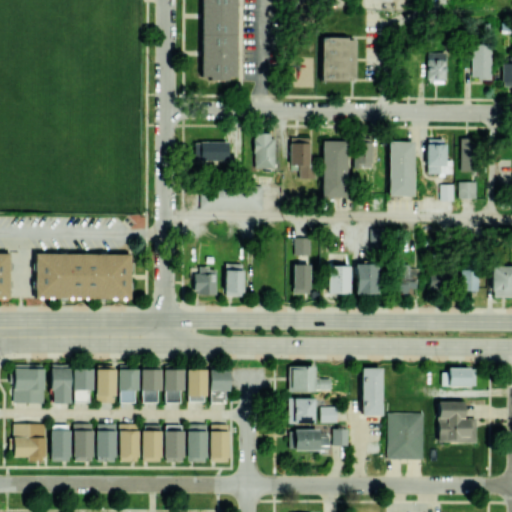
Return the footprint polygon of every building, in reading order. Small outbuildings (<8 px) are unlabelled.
[(200,0),(235,0),(235,76),(227,76),(227,79),(208,79),(208,76),(200,76),(200,0)] [(319,79),(354,79),(353,37),(318,37),(319,79)] [(471,44),(470,77),(490,78),(490,44),(471,44)] [(426,81),(444,80),(444,51),(425,51),(426,81)] [(500,86),(511,85),(511,62),(501,62),(500,86)] [(311,85),(311,69),(297,69),(296,65),(288,65),(288,84),(306,83),(306,86),(311,85)] [(272,132),(252,133),(253,168),(273,167),(272,132)] [(313,178),(314,165),(308,165),(308,137),(289,136),(288,164),(298,165),(298,177),(313,178)] [(353,166),(370,167),(372,138),(354,137),(353,166)] [(459,137),(458,170),(473,170),(474,138),(459,137)] [(347,196),(346,140),(320,140),(322,197),(347,196)] [(413,141),(388,140),(387,195),(412,195),(413,141)] [(226,141),(193,142),(193,160),(227,160),(226,141)] [(444,159),(444,143),(425,144),(425,173),(451,172),(451,159),(444,159)] [(457,197),(475,197),(475,180),(457,180),(457,197)] [(452,184),(438,183),(438,200),(452,200),(452,184)] [(261,209),(261,189),(199,189),(198,208),(261,209)] [(381,248),(381,227),(368,227),(368,248),(381,248)] [(308,234),(295,234),(294,255),(308,256),(308,234)] [(0,251),(0,296),(8,297),(8,252),(0,251)] [(34,252),(33,297),(128,297),(129,253),(34,252)] [(241,295),(241,262),(222,263),(223,295),(241,295)] [(354,294),(377,293),(376,262),(353,263),(354,294)] [(308,263),(291,263),(291,292),(308,293),(308,263)] [(348,293),(347,265),(325,265),(326,293),(348,293)] [(414,265),(392,266),(392,293),(414,292),(414,265)] [(489,295),(511,296),(511,265),(490,265),(489,295)] [(214,294),(214,267),(192,266),(192,293),(214,294)] [(475,290),(476,269),(458,269),(458,289),(475,290)] [(427,273),(427,289),(447,290),(448,274),(427,273)] [(42,364),(12,363),(12,402),(42,402),(42,364)] [(68,363),(49,363),(50,402),(69,402),(68,363)] [(286,390),(313,391),(313,365),(287,365),(286,390)] [(118,401),(133,401),(133,390),(137,390),(137,366),(117,366),(118,401)] [(72,401),(88,401),(88,390),(91,390),(91,367),(71,368),(72,401)] [(379,367),(359,367),(359,415),(379,415),(379,367)] [(439,367),(439,386),(474,386),(474,368),(439,367)] [(114,402),(114,368),(94,368),(94,401),(114,402)] [(158,401),(158,368),(140,368),(140,401),(158,401)] [(178,401),(178,390),(182,390),(182,368),(162,368),(163,401),(178,401)] [(185,395),(205,395),(205,368),(185,368),(185,395)] [(207,370),(208,390),(227,390),(227,370),(207,370)] [(223,391),(209,390),(209,401),(223,402),(223,391)] [(312,397),(286,397),(287,423),(313,423),(312,397)] [(461,401),(435,400),(434,441),(474,442),(474,418),(461,417),(461,401)] [(335,405),(318,405),(319,421),(335,421),(335,405)] [(421,412),(385,411),(384,458),(420,459),(421,412)] [(12,458),(44,457),(43,422),(11,423),(12,458)] [(91,423),(72,422),(71,460),(90,460),(91,423)] [(114,423),(95,422),(94,460),(114,460),(114,423)] [(137,423),(117,423),(117,461),(136,461),(137,423)] [(204,423),(185,423),(185,461),(204,461),(204,423)] [(227,423),(208,423),(208,461),(226,461),(227,423)] [(68,424),(49,424),(49,460),(68,460),(68,424)] [(345,445),(346,428),(330,427),(330,444),(345,445)] [(287,429),(287,449),(326,449),(326,430),(287,429)] [(139,461),(159,461),(159,430),(140,430),(139,461)] [(181,430),(162,430),(162,456),(174,456),(174,461),(182,461),(181,430)]
